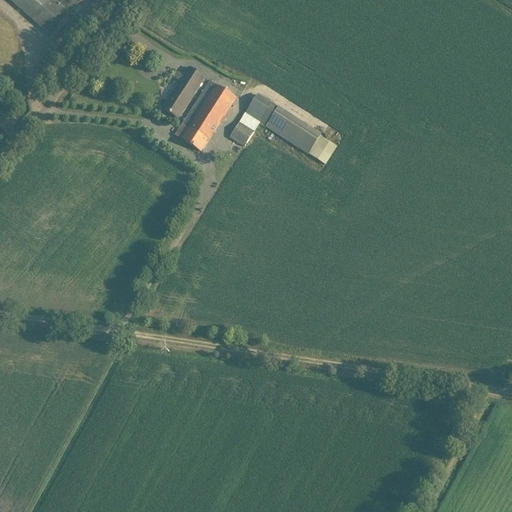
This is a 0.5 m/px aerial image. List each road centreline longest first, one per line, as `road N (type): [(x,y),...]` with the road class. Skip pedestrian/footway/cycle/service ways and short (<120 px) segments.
road 1 (track): [(0,313),(511,392)]
road 2 (unclassified): [(0,161),(140,0)]
